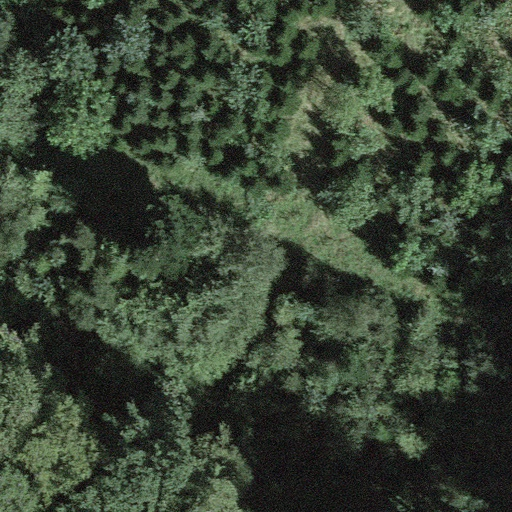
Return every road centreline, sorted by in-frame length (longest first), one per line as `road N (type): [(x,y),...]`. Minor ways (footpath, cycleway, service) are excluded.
road 1 (track): [(338,0),(294,223),(49,142),(25,119),(42,0)]
road 2 (track): [(114,511),(109,497),(263,285),(294,223)]
